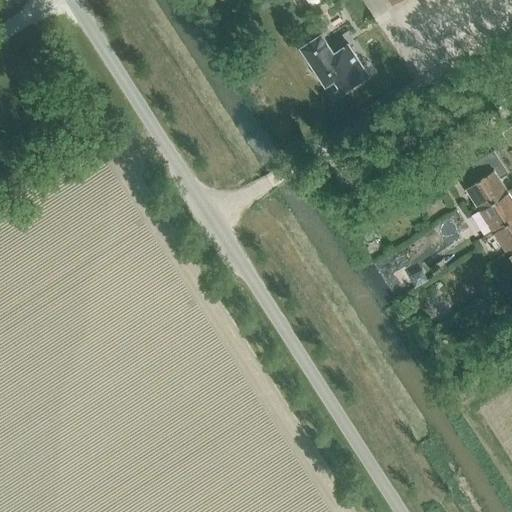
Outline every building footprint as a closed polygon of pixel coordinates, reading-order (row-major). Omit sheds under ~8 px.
[(285,0),(287,2),(289,0),(296,0),(303,10),(317,0),(285,0)] [(321,33),(301,46),(325,84),(334,78),(342,92),(368,75),(348,43),(334,52),(321,33)] [(460,92),(468,86),(465,81),(457,87),(460,92)] [(507,189),(500,178),(508,172),(502,162),(466,184),(480,207),(507,189)] [(511,216),(511,186),(507,189),(480,207),(494,229),(511,216)] [(508,251),(511,247),(511,216),(494,229),(508,251)]
